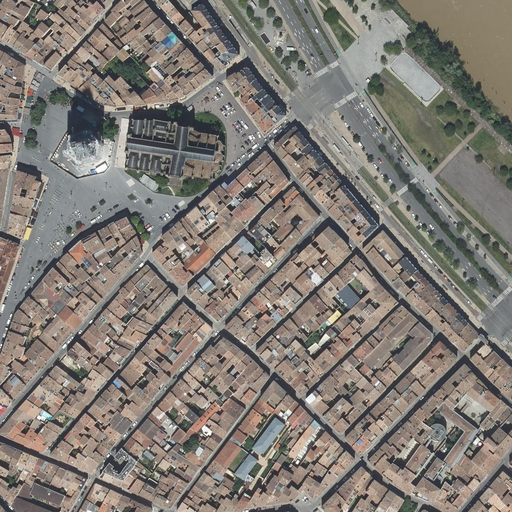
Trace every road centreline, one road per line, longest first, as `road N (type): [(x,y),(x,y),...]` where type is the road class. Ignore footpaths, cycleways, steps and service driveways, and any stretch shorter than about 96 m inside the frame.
road 1 (secondary): [(331,86),(403,190),(510,312)]
road 2 (secondary): [(511,294),(416,184),(343,79)]
road 3 (residential): [(0,420),(147,256)]
road 4 (residential): [(3,319),(60,251),(97,222),(137,204),(160,230)]
road 5 (residential): [(44,457),(184,296)]
road 6 (residential): [(92,478),(218,328)]
road 7 (residential): [(220,78),(176,108),(121,114),(98,112),(49,79)]
road 8 (residential): [(169,511),(274,375)]
road 9 (residential): [(295,179),(181,293)]
road 10 (residential): [(218,328),(327,215)]
road 11 (residential): [(492,330),(390,220)]
road 12 (residential): [(358,249),(251,352)]
road 13 (residential): [(339,439),(441,335)]
road 14 (residential): [(464,357),(361,460)]
road 15 (residential): [(300,400),(403,300)]
road 16 (residential): [(390,220),(299,113)]
road 17 (residential): [(160,230),(265,142)]
